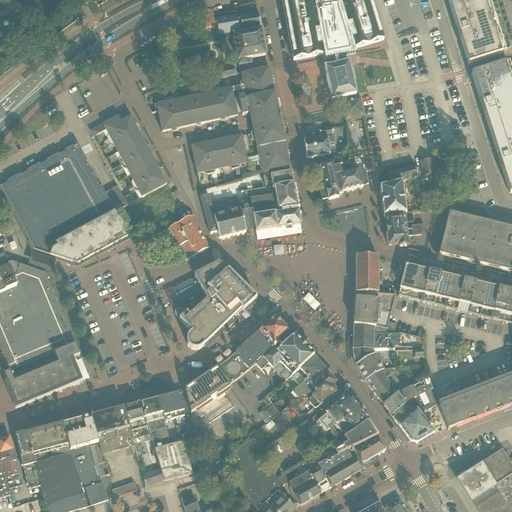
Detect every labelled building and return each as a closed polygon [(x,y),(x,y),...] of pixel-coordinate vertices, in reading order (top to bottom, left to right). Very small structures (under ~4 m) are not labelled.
[(10,0),(11,0),(16,1),(27,16),(35,26),(44,19),(40,14),(37,9),(42,6),(37,0),(10,0)] [(281,0),(293,60),(293,61),(309,58),(323,55),(323,54),(324,61),(334,59),(335,66),(338,65),(337,59),(355,55),(353,49),(354,48),(354,49),(383,40),(371,2),(370,0),(281,0)] [(495,0),(446,0),(468,65),(501,55),(500,53),(511,48),(495,0)] [(257,13),(215,20),(218,37),(236,34),(260,30),(257,13)] [(260,30),(236,34),(236,35),(233,35),(238,66),(251,64),(250,59),(265,56),(261,30),(260,30)] [(0,42),(0,55),(0,56),(14,46),(8,37),(0,42)] [(349,63),(346,63),(324,68),(327,80),(326,80),(328,89),(329,89),(331,100),(356,95),(349,63)] [(511,64),(505,66),(504,64),(471,75),(471,76),(509,195),(511,193),(511,64)] [(235,75),(233,68),(220,70),(222,78),(235,75)] [(246,83),(240,84),(240,87),(241,91),(247,89),(249,99),(250,101),(250,103),(251,106),(252,114),(253,115),(254,123),(256,131),(256,132),(250,134),(250,135),(251,137),(251,140),(258,139),(260,148),(262,157),(255,159),(256,162),(257,165),(263,164),(265,173),(289,168),(288,159),(285,160),(284,156),(284,152),(286,151),(284,143),(285,143),(283,134),(281,135),(280,131),(279,127),(281,126),(280,118),(278,110),(275,110),(274,102),(276,102),(275,98),(274,93),(272,85),(270,85),(269,81),(268,78),(270,77),(268,68),(244,73),(246,83)] [(224,90),(221,88),(218,89),(224,117),(228,116),(228,119),(237,117),(236,114),(235,109),(233,99),(231,89),(224,90)] [(212,93),(206,94),(212,122),(220,120),(220,118),(224,117),(218,89),(214,90),(212,93)] [(196,93),(193,94),(199,122),(203,121),(203,124),(212,122),(206,94),(200,96),(196,93)] [(187,98),(181,100),(187,127),(196,125),(195,123),(199,122),(193,94),(190,95),(187,98)] [(244,97),(233,99),(235,109),(240,108),(241,113),(242,116),(247,115),(246,110),(245,104),(245,102),(244,97)] [(168,99),(165,100),(163,103),(154,105),(155,109),(157,108),(162,133),(171,131),(170,128),(174,127),(168,99)] [(175,101),(172,99),(168,99),(174,127),(178,127),(179,129),(187,127),(181,100),(175,101)] [(360,99),(342,104),(345,121),(363,118),(360,99)] [(134,125),(130,117),(127,119),(123,113),(90,131),(93,138),(108,130),(113,138),(107,141),(109,143),(134,130),(132,126),(134,125)] [(320,138),(304,140),(306,159),(324,157),(337,155),(334,137),(333,138),(332,128),(319,130),(320,136),(320,138)] [(134,130),(109,143),(110,146),(116,143),(120,152),(142,140),(138,132),(136,133),(134,130)] [(233,141),(229,141),(235,170),(238,169),(237,163),(246,161),(244,152),(248,151),(245,136),(241,137),(241,136),(232,138),(233,141)] [(142,140),(120,152),(125,160),(119,163),(121,166),(146,152),(144,149),(146,147),(142,140)] [(224,140),(216,142),(221,166),(230,164),(231,170),(235,170),(229,141),(225,142),(224,140)] [(208,146),(204,147),(210,175),(213,174),(212,168),(221,166),(216,142),(208,143),(208,146)] [(199,145),(191,147),(196,171),(205,169),(207,176),(210,175),(204,147),(200,148),(200,145),(199,145)] [(103,194),(77,146),(0,187),(34,251),(76,265),(132,236),(125,224),(126,223),(119,211),(127,206),(117,187),(103,194)] [(148,156),(146,152),(121,166),(122,169),(128,166),(132,174),(154,162),(150,154),(148,156)] [(337,155),(324,157),(326,164),(319,166),(320,168),(319,170),(320,174),(322,176),(325,190),(319,191),(322,200),(328,199),(328,200),(338,198),(338,195),(341,194),(341,193),(350,190),(347,180),(342,181),(341,175),(350,173),(349,169),(350,169),(348,160),(348,159),(344,160),(342,154),(337,155)] [(363,157),(348,160),(350,169),(349,169),(350,173),(341,175),(342,181),(347,180),(350,190),(362,187),(368,184),(366,172),(374,170),(372,157),(364,159),(363,157)] [(435,174),(432,159),(419,162),(423,176),(435,174)] [(154,162),(132,174),(137,182),(131,185),(133,188),(158,175),(156,171),(158,170),(154,162)] [(415,167),(388,174),(391,185),(401,183),(405,182),(404,181),(417,178),(415,167)] [(262,171),(242,175),(241,180),(259,174),(262,173),(262,172),(262,171)] [(208,196),(202,197),(200,198),(210,234),(217,232),(219,239),(245,232),(255,229),(255,232),(286,228),(286,229),(292,228),(292,227),(300,225),(293,184),(292,184),(290,172),(270,176),(273,189),(274,188),(275,195),(250,199),(252,210),(248,211),(247,207),(243,207),(244,212),(240,212),(238,203),(212,210),(208,196)] [(158,175),(133,188),(134,191),(140,188),(144,197),(166,185),(162,177),(160,178),(158,175)] [(391,185),(380,187),(384,215),(384,216),(406,214),(401,183),(391,185)] [(412,213),(406,214),(384,216),(388,246),(398,245),(398,247),(408,246),(407,237),(421,236),(424,225),(406,227),(405,223),(413,223),(412,213)] [(511,231),(508,231),(509,227),(508,227),(449,213),(438,255),(458,259),(458,260),(511,273),(511,231)] [(192,216),(190,217),(170,228),(179,245),(173,248),(174,248),(162,254),(166,261),(183,252),(187,260),(209,249),(192,216)] [(264,245),(264,256),(295,255),(295,244),(264,245)] [(3,257),(0,257),(0,350),(9,372),(4,374),(7,381),(12,395),(17,405),(78,380),(75,374),(78,373),(85,370),(81,360),(75,346),(74,343),(55,299),(54,296),(44,273),(28,268),(11,262),(6,264),(3,257)] [(378,294),(378,258),(355,257),(356,294),(357,294),(377,294),(378,294)] [(179,319),(179,320),(191,333),(189,335),(188,336),(187,338),(186,340),(186,342),(186,344),(187,345),(188,347),(189,349),(191,350),(193,350),(195,351),(197,350),(199,350),(201,348),(203,346),(203,347),(244,310),(247,307),(252,302),(252,295),(239,282),(237,280),(235,282),(226,272),(218,264),(194,277),(194,278),(201,290),(206,301),(203,303),(200,306),(189,317),(186,313),(185,314),(188,317),(182,323),(179,319)] [(409,300),(417,268),(405,265),(397,297),(409,300)] [(429,271),(417,268),(409,300),(421,302),(429,271)] [(440,274),(429,271),(421,302),(433,305),(440,274)] [(440,274),(433,305),(444,308),(452,277),(440,274)] [(464,280),(452,277),(444,308),(456,311),(464,280)] [(464,280),(456,311),(468,314),(475,283),(464,280)] [(487,286),(475,283),(468,314),(479,317),(487,286)] [(193,286),(177,295),(181,303),(197,294),(193,286)] [(487,286),(479,317),(491,320),(499,289),(487,286)] [(304,287),(298,293),(320,316),(327,310),(304,287)] [(511,291),(499,289),(491,320),(511,324),(511,291)] [(355,298),(353,326),(374,328),(378,328),(386,330),(394,332),(396,325),(388,323),(395,296),(377,295),(377,294),(357,294),(356,299),(355,298)] [(175,316),(177,318),(184,312),(183,310),(182,309),(181,309),(180,308),(179,308),(178,308),(177,309),(176,310),(175,310),(175,311),(175,312),(174,313),(174,314),(175,315),(175,316)] [(225,362),(216,368),(228,386),(236,380),(255,365),(290,333),(276,319),(273,319),(236,353),(228,360),(225,362)] [(353,326),(353,350),(353,357),(364,355),(372,353),(394,351),(394,349),(394,340),(394,339),(386,339),(386,337),(386,336),(382,336),(382,335),(386,335),(386,330),(378,328),(374,328),(353,326)] [(313,356),(290,333),(255,365),(260,370),(268,364),(272,369),(279,363),(291,376),(299,369),(313,356)] [(364,355),(353,357),(356,365),(355,365),(364,381),(381,372),(383,371),(383,370),(375,354),(366,359),(364,355)] [(313,356),(299,369),(303,373),(294,381),(298,386),(321,366),(313,356)] [(298,386),(294,390),(293,391),(299,398),(301,397),(304,394),(314,386),(329,374),(328,374),(321,366),(298,386)] [(228,386),(216,368),(184,390),(185,392),(194,432),(196,439),(210,438),(209,424),(233,408),(222,393),(230,388),(228,386)] [(381,372),(364,381),(364,382),(365,381),(375,395),(382,389),(384,391),(391,386),(386,379),(393,373),(392,369),(383,371),(381,372)] [(336,382),(329,374),(314,386),(304,394),(304,395),(309,400),(308,402),(313,408),(316,408),(335,392),(331,386),(336,382)] [(445,394),(449,403),(438,407),(447,431),(511,405),(511,374),(504,377),(458,395),(456,390),(445,394)] [(397,395),(383,406),(390,416),(410,402),(409,401),(413,398),(414,400),(424,394),(430,391),(431,390),(427,379),(411,387),(397,395)] [(393,389),(391,386),(384,391),(382,389),(375,395),(383,406),(397,395),(411,387),(409,384),(407,385),(406,383),(398,387),(396,387),(393,389)] [(435,402),(430,391),(424,394),(429,405),(435,402)] [(194,432),(185,392),(178,394),(183,413),(182,413),(188,434),(194,432)] [(178,394),(159,399),(164,422),(174,420),(178,437),(188,434),(182,413),(183,413),(178,394)] [(266,411),(272,406),(266,397),(260,402),(266,411)] [(164,422),(159,399),(141,404),(144,420),(149,435),(159,470),(142,476),(146,488),(163,482),(192,475),(184,442),(170,446),(164,422)] [(294,403),(297,407),(303,402),(299,399),(294,403)] [(320,419),(321,419),(318,422),(326,432),(329,429),(337,439),(351,427),(353,430),(366,420),(351,402),(347,401),(340,407),(338,404),(320,419)] [(410,402),(390,416),(398,427),(417,411),(410,402)] [(429,405),(420,409),(422,413),(436,406),(435,402),(429,405)] [(139,404),(124,408),(134,443),(134,440),(149,435),(144,420),(141,404),(139,404)] [(272,406),(266,411),(265,412),(272,420),(279,414),(272,406)] [(134,443),(124,408),(90,417),(90,418),(98,443),(102,455),(134,446),(133,443),(134,443)] [(433,434),(417,411),(398,427),(410,443),(416,444),(433,434)] [(82,419),(63,424),(72,461),(80,484),(82,483),(90,507),(107,501),(99,479),(97,479),(94,467),(95,467),(89,446),(94,445),(98,443),(90,418),(86,419),(82,420),(82,419)] [(271,422),(265,427),(268,431),(274,426),(271,422)] [(353,433),(330,447),(337,456),(357,447),(361,445),(377,437),(368,422),(353,433)] [(63,424),(25,434),(31,454),(33,454),(35,464),(37,473),(35,473),(40,488),(48,511),(75,511),(88,508),(80,484),(72,461),(63,424)] [(31,454),(25,434),(15,437),(17,446),(27,490),(40,488),(35,473),(37,473),(35,464),(33,454),(31,454)] [(250,437),(238,449),(227,460),(244,502),(243,503),(251,511),(293,511),(295,510),(277,492),(282,487),(286,484),(288,488),(289,488),(282,476),(277,480),(250,437)] [(322,452),(311,459),(320,474),(329,490),(374,463),(372,458),(385,450),(377,437),(361,445),(357,447),(337,456),(327,460),(322,452)] [(9,438),(0,440),(0,457),(0,458),(6,479),(19,475),(9,438)] [(459,481),(478,511),(510,511),(511,511),(511,472),(500,454),(459,481),(460,481),(459,481)] [(6,479),(0,458),(0,499),(10,496),(5,480),(6,479)] [(311,459),(282,476),(289,488),(288,488),(289,489),(291,488),(293,492),(291,493),(300,507),(321,494),(312,479),(320,474),(311,459)] [(329,490),(320,474),(312,479),(321,494),(329,490)] [(134,483),(111,491),(114,499),(137,491),(134,483)] [(198,511),(192,496),(181,500),(184,510),(184,511),(198,511)] [(210,498),(201,502),(205,511),(215,511),(217,511),(210,498)] [(387,508),(381,511),(400,511),(404,510),(398,500),(386,507),(387,508)] [(13,507),(14,511),(31,511),(38,511),(36,502),(13,507)]
